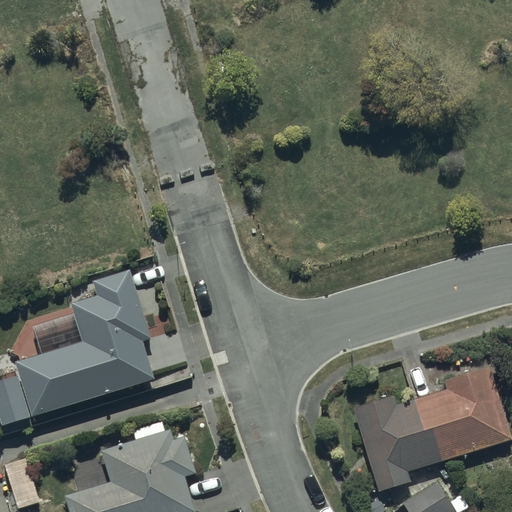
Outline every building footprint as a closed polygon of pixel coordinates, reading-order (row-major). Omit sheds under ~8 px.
[(21,377),(0,383),(0,418),(3,429),(155,381),(143,342),(151,340),(130,272),(94,283),(98,297),(71,305),(83,342),(16,363),(21,377)] [(395,395),(353,409),(380,494),(412,484),(409,474),(511,440),(511,434),(491,367),(446,382),(448,390),(398,405),(395,395)] [(111,483),(65,497),(69,511),(194,511),(195,511),(185,478),(196,475),(185,438),(174,442),(171,431),(166,433),(163,424),(135,433),(137,441),(101,452),(111,483)] [(438,484),(404,505),(409,511),(464,511),(470,508),(461,495),(449,502),(438,484)] [(0,511),(10,511),(6,498),(0,499),(0,511)]
